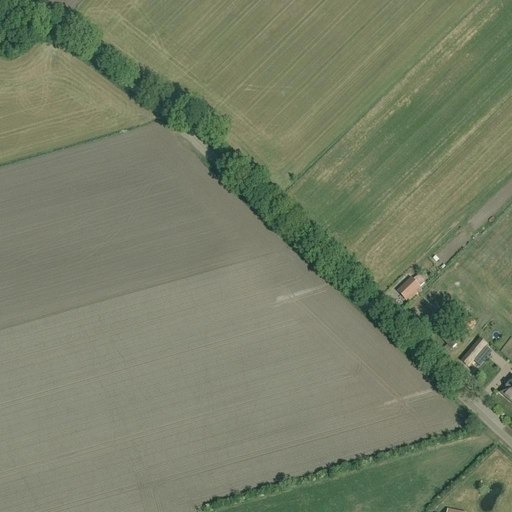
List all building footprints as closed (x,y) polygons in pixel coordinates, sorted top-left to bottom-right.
[(441,257),(435,261),(441,270),(446,266),(441,257)] [(406,300),(419,288),(412,280),(398,292),(406,300)] [(474,325),(465,318),(459,325),(468,332),(474,325)] [(487,346),(480,339),(461,362),(469,368),(487,346)] [(511,380),(502,393),(511,401),(511,380)]
